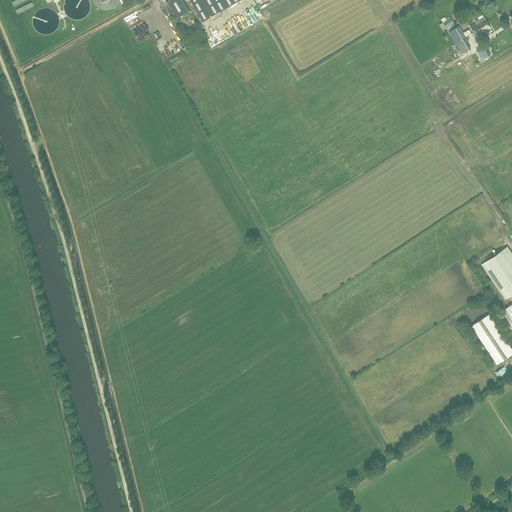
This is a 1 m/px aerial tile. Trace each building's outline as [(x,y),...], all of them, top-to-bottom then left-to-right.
[(189,12),(182,0),(169,0),(166,2),(176,19),(189,12)] [(190,0),(203,21),(239,0),(190,0)] [(446,28),(448,27),(454,23),(451,18),(443,23),(446,28)] [(481,24),(487,21),(485,18),(470,26),(474,32),(483,27),(481,24)] [(483,27),(474,32),(476,37),(491,28),(487,21),(481,24),(483,27)] [(455,43),(464,38),(457,27),(449,32),(455,43)] [(464,38),(455,43),(453,45),(457,52),(460,51),(462,54),(470,49),(464,38)] [(485,57),(490,55),(485,47),(481,49),(485,57)] [(511,252),(507,246),(481,264),(505,299),(511,294),(511,252)] [(511,331),(511,303),(499,312),(511,331)] [(497,365),(511,354),(511,349),(489,314),(471,326),(497,365)]
